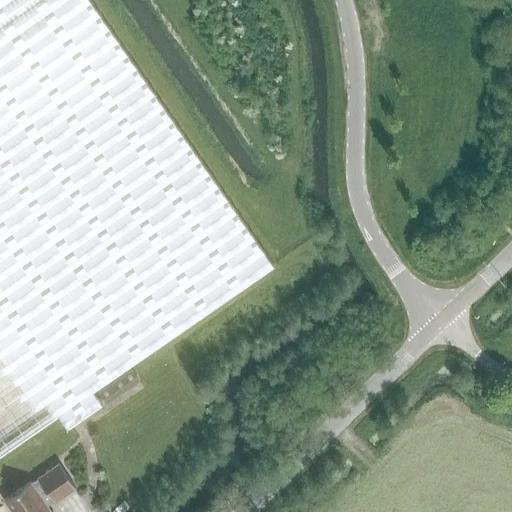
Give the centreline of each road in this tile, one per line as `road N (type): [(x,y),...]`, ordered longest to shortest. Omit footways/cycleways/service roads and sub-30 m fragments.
road 1 (unclassified): [(342,0),(353,53),(359,209),(397,274),(441,320)]
road 2 (unclassified): [(244,511),(441,320)]
